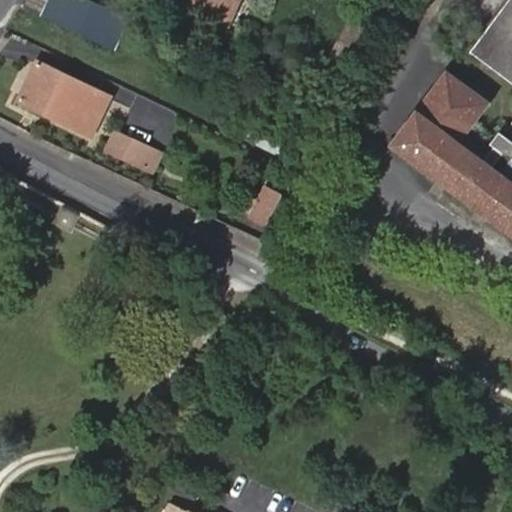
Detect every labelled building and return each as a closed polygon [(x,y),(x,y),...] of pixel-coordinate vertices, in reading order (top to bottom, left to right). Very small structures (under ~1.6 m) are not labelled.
[(52,0),(45,15),(114,48),(130,16),(96,0),(52,0)] [(233,26),(238,16),(201,0),(190,0),(188,6),(233,26)] [(201,0),(238,16),(245,0),(201,0)] [(511,0),(473,51),(511,81),(511,125),(504,136),(500,134),(492,145),(495,147),(484,161),(460,143),(488,104),(447,73),(393,145),(511,233),(511,182),(494,169),(505,155),(511,160),(511,0)] [(355,23),(332,71),(347,77),(370,31),(355,23)] [(109,98),(39,63),(20,102),(91,136),(109,98)] [(347,77),(332,71),(328,78),(343,86),(347,77)] [(160,155),(115,134),(106,153),(151,174),(160,155)] [(280,195),(268,190),(252,218),(264,224),(280,195)]
